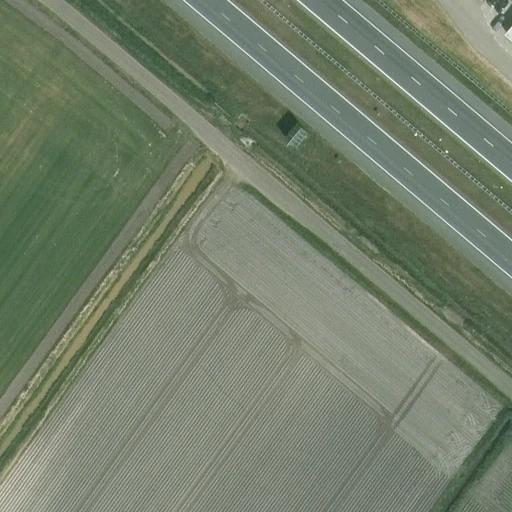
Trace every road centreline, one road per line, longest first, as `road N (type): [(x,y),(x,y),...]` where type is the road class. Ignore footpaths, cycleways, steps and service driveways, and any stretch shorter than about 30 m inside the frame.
road 1 (unclassified): [(511,390),(58,0)]
road 2 (motorway): [(192,0),(511,272)]
road 3 (motorway): [(511,163),(319,0)]
